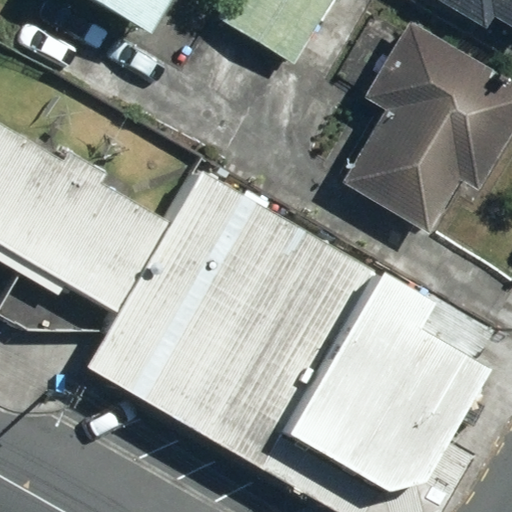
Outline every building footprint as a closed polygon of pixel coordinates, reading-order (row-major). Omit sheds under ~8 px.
[(147,0),(39,0),(118,48),(147,0)] [(282,69),(291,53),(325,72),(361,9),(345,0),(214,0),(201,24),(282,69)] [(511,0),(409,0),(466,33),(475,18),(511,39),(511,0)] [(461,195),(478,165),(511,106),(511,100),(385,28),(349,91),(368,102),(324,179),(411,229),(438,182),(461,195)] [(151,224),(0,141),(0,251),(106,310),(74,368),(243,460),(264,422),(371,480),(393,492),(466,361),(398,324),(413,297),(181,170),(151,224)]
